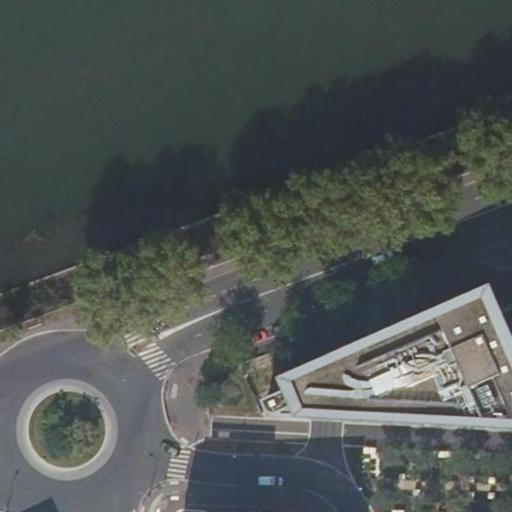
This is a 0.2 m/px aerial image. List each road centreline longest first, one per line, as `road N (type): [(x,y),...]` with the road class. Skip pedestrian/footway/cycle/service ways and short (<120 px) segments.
road 1 (primary): [(511,204),(148,343),(123,370)]
road 2 (residential): [(146,454),(319,476),(355,511)]
road 3 (primary): [(123,370),(89,351),(51,350),(16,367),(0,388)]
